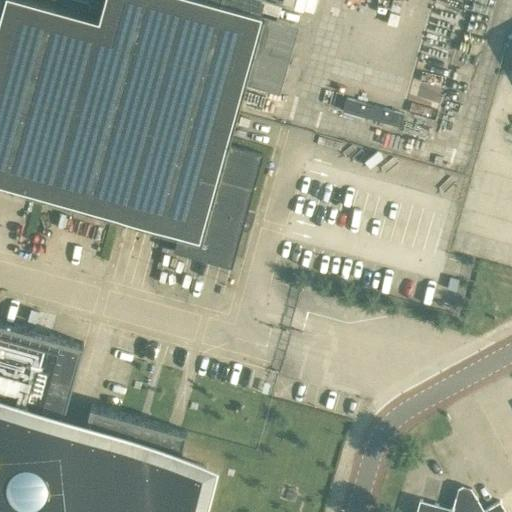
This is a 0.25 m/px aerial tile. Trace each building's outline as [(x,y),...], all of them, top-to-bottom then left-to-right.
[(262,153),(226,143),(261,13),(213,0),(104,0),(99,18),(33,0),(4,0),(0,17),(0,181),(180,231),(174,250),(231,266),(262,153)] [(41,0),(92,14),(95,4),(82,0),(41,0)] [(400,125),(404,112),(346,97),(343,109),(400,125)] [(0,511),(192,511),(205,466),(179,458),(187,430),(181,428),(91,403),(83,432),(61,425),(84,342),(0,319),(0,511)] [(481,511),(484,510),(471,488),(467,487),(457,492),(453,508),(420,499),(416,511),(481,511)] [(507,511),(502,502),(484,510),(481,511),(507,511)]
